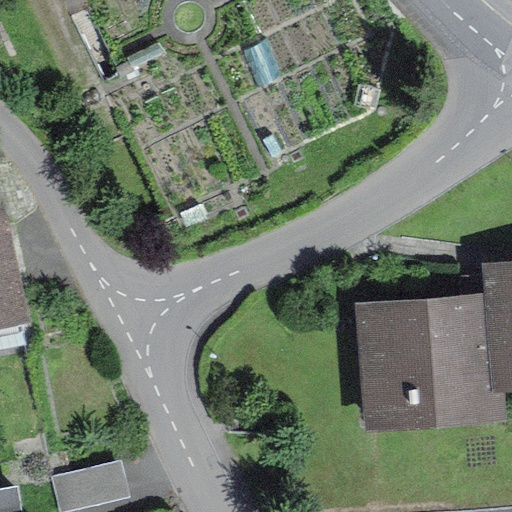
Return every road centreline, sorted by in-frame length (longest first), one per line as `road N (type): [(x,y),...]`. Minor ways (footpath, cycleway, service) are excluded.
road 1 (residential): [(511,88),(454,145),(381,196),(122,324)]
road 2 (residential): [(122,324),(39,163),(0,125)]
road 3 (residential): [(122,324),(216,511)]
